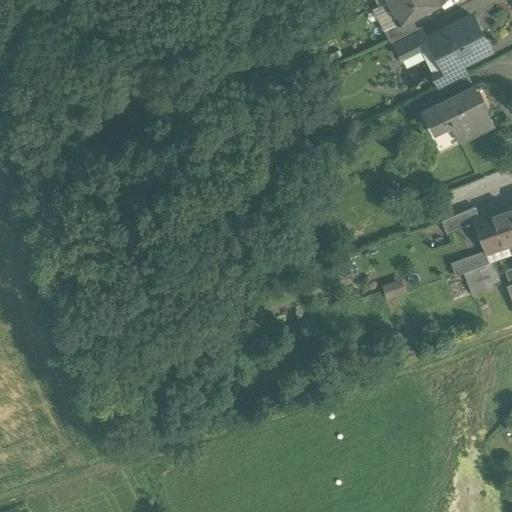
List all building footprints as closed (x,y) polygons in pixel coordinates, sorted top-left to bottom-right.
[(388,0),(399,21),(395,23),(396,24),(411,16),(443,0),(388,0)] [(426,38),(418,42),(421,47),(434,74),(452,65),(452,66),(461,62),(462,63),(490,49),(473,14),(426,38)] [(411,16),(396,24),(395,23),(383,30),(390,42),(394,40),(417,29),(411,16)] [(417,29),(394,40),(402,57),(421,47),(418,42),(426,38),(421,27),(417,29)] [(461,62),(452,66),(452,65),(434,74),(441,87),(467,74),(462,63),(461,62)] [(467,75),(435,91),(441,103),(472,87),(467,75)] [(441,103),(427,110),(437,129),(449,123),(459,141),(492,125),(472,87),(441,103)] [(437,129),(427,110),(420,113),(439,151),(459,141),(449,123),(437,129)] [(475,206),(442,220),(446,232),(480,220),(479,218),(475,206)] [(511,206),(479,218),(480,220),(491,250),(511,241),(511,206)] [(484,251),(451,263),(456,275),(463,272),(489,263),(484,251)] [(489,263),(463,272),(472,296),(500,285),(492,262),(489,263)] [(411,296),(396,302),(399,313),(415,308),(411,296)]
